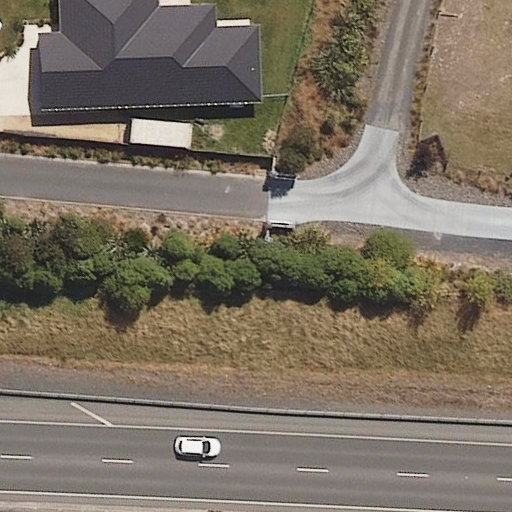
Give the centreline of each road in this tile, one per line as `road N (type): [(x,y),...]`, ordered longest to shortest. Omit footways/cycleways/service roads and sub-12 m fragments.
road 1 (track): [(0,167),(511,207)]
road 2 (motorway): [(0,459),(511,483)]
